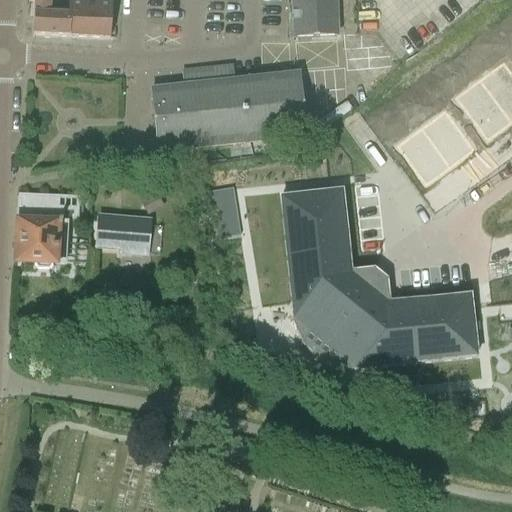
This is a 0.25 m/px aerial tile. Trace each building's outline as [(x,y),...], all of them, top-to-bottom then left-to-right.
[(295,0),(297,42),(339,40),(337,0),(295,0)] [(29,1),(28,19),(35,19),(51,20),(51,17),(52,1),(29,1)] [(35,19),(34,38),(73,40),(72,42),(77,43),(77,40),(91,41),(92,4),(70,3),(69,18),(51,17),(51,20),(35,19)] [(92,4),(91,41),(110,42),(112,5),(92,4)] [(186,90),(154,93),(160,156),(306,141),(300,78),(299,78),(235,84),(234,77),(234,70),(184,75),(186,90)] [(147,216),(163,209),(155,191),(138,199),(147,216)] [(341,194),(279,200),(291,318),(294,330),(299,342),(306,351),(313,358),(323,365),(333,369),(344,371),(359,371),(475,359),(469,299),(387,307),(385,284),(372,274),(349,276),(341,194)] [(18,198),(16,243),(59,245),(67,245),(68,224),(63,224),(64,214),(73,215),(73,223),(78,224),(79,201),(18,198)] [(150,224),(103,219),(100,249),(123,252),(122,256),(146,258),(150,224)] [(16,243),(15,265),(40,267),(39,272),(54,272),(54,268),(58,268),(65,268),(67,245),(59,245),(16,243)]
